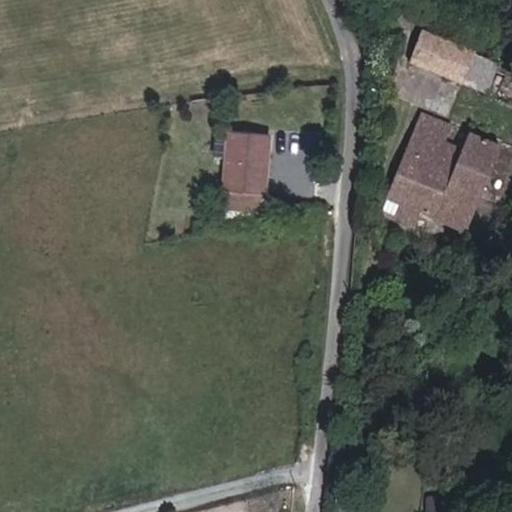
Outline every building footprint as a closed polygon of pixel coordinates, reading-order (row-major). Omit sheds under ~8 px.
[(473,57),(421,37),(408,66),(460,88),(473,57)] [(496,67),(473,57),(460,88),(481,96),(496,67)] [(466,234),(500,148),(491,143),(471,136),(465,157),(443,147),(450,128),(420,116),(387,198),(403,206),(420,214),(466,234)] [(265,144),(227,142),(225,225),(262,225),(265,144)] [(381,214),(396,220),(403,206),(387,198),(381,214)] [(420,214),(403,206),(396,220),(414,229),(420,214)]
